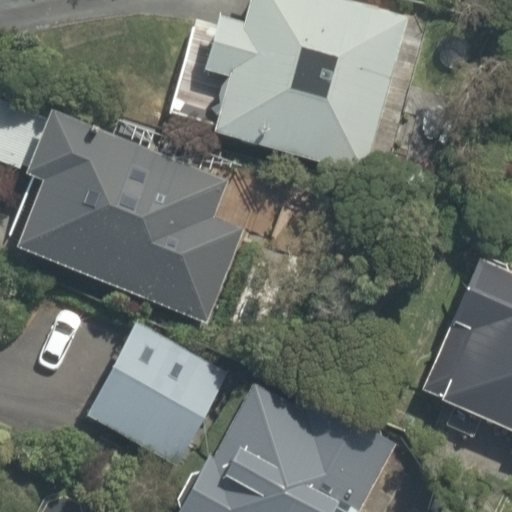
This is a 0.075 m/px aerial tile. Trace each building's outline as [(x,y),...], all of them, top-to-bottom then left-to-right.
[(333,0),(226,0),(222,24),(193,18),(184,66),(213,72),(201,134),(305,161),(304,164),(356,176),(394,14),(333,0)] [(0,170),(9,174),(0,205),(0,245),(195,329),(235,231),(202,218),(215,185),(27,109),(0,99),(0,170)] [(511,242),(486,231),(471,261),(460,257),(431,321),(453,332),(420,405),(505,444),(501,454),(511,459),(511,242)] [(218,362),(115,316),(68,420),(171,466),(218,362)] [(345,511),(387,443),(250,357),(152,511),(345,511)]
